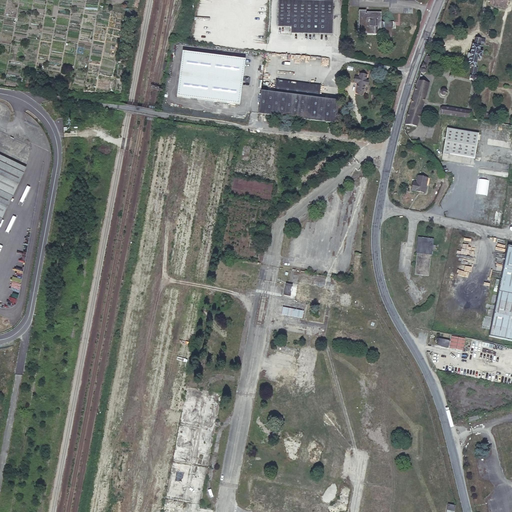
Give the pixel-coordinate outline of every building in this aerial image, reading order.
[(300,32),(340,33),(341,1),(289,0),(287,0),(287,25),(300,26),(300,32)] [(397,38),(404,39),(404,29),(406,29),(406,22),(393,22),(393,13),(379,12),(379,14),(377,14),(377,10),(371,10),(371,34),(377,35),(377,33),(378,33),(378,35),(393,35),(393,29),(397,29),(397,38)] [(476,82),(477,82),(478,77),(475,76),(477,69),(475,68),(477,61),(480,61),(482,53),(478,52),(480,43),(484,44),(485,38),(475,37),(474,45),(472,45),(468,65),(470,66),(470,67),(472,67),(470,79),(473,79),(473,80),(474,81),(474,82),(475,82),(476,82)] [(180,51),(174,97),(237,106),(243,59),(180,51)] [(314,60),(314,66),(329,67),(329,57),(309,56),(309,60),(314,60)] [(433,60),(426,57),(420,73),(421,73),(421,74),(423,74),(424,74),(425,73),(426,72),(426,71),(426,69),(427,66),(431,67),(433,60)] [(357,79),(356,84),(355,93),(363,94),(364,85),(365,85),(366,81),(364,81),(365,76),(357,75),(357,79)] [(260,92),(257,115),(335,125),(338,102),(315,99),(317,86),(273,80),(271,93),(260,92)] [(428,85),(418,81),(412,100),(404,125),(415,128),(428,85)] [(444,108),(442,115),(459,118),(463,118),(471,120),(472,113),(444,108)] [(460,130),(456,130),(448,128),(443,153),(475,159),(479,134),(460,130)] [(0,151),(0,160),(23,172),(27,165),(0,151)] [(480,154),(479,160),(508,165),(509,160),(480,154)] [(0,160),(0,222),(23,172),(0,160)] [(414,175),(413,184),(427,186),(430,171),(419,169),(418,175),(414,175)] [(421,254),(420,259),(418,274),(423,274),(431,276),(433,266),(435,255),(432,255),(435,239),(419,236),(417,248),(421,254)] [(498,293),(511,296),(511,245),(507,245),(498,293)] [(355,257),(349,286),(355,287),(358,272),(356,272),(359,258),(355,257)] [(289,300),(291,289),(285,287),(282,299),(289,300)] [(511,340),(511,296),(498,293),(489,336),(511,340)] [(364,335),(336,329),(334,340),(362,346),(364,335)] [(451,335),(449,347),(463,350),(465,338),(451,335)] [(438,338),(437,344),(448,347),(450,341),(438,338)] [(295,382),(272,389),(276,403),(298,396),(305,398),(306,391),(312,390),(310,383),(315,349),(311,349),(306,350),(305,347),(301,347),(295,382)] [(121,452),(115,484),(123,486),(129,453),(121,452)] [(333,452),(329,480),(341,481),(346,454),(333,452)] [(254,485),(250,507),(253,507),(278,511),(335,511),(338,500),(254,485)]
